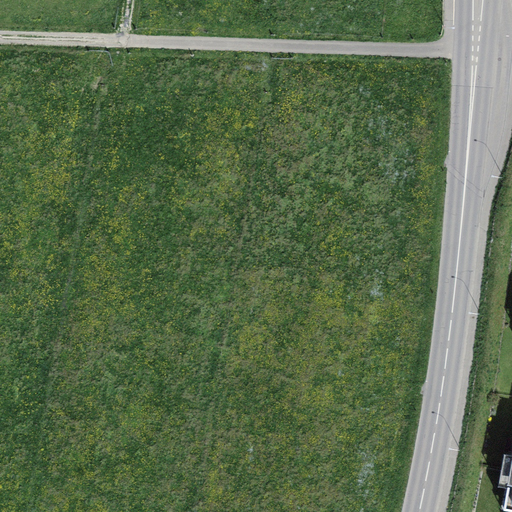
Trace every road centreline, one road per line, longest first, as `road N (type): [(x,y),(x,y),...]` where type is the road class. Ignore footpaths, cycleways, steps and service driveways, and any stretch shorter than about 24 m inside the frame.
road 1 (tertiary): [(480,0),(451,319),(418,511)]
road 2 (track): [(0,38),(449,52)]
